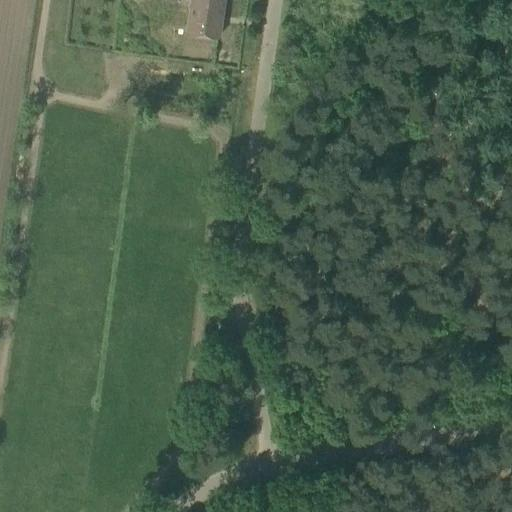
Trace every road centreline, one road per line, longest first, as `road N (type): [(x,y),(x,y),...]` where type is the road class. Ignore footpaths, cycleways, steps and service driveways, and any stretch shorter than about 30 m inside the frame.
road 1 (residential): [(270,461),(236,274),(274,0)]
road 2 (unclassified): [(270,461),(511,419)]
